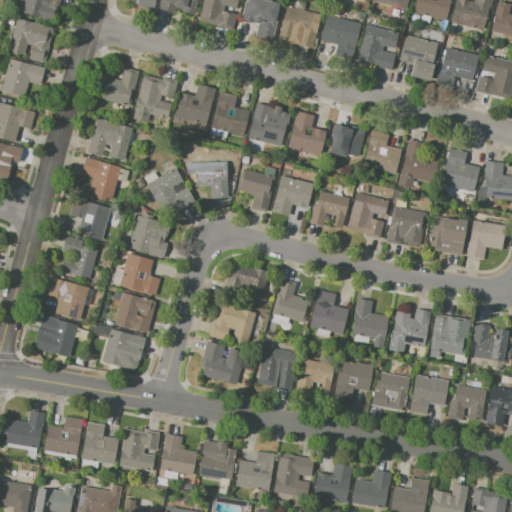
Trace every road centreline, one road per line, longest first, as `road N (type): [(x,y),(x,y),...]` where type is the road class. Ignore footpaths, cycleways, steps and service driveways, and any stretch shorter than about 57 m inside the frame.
road 1 (tertiary): [(511,461),(0,374)]
road 2 (residential): [(511,291),(211,236),(162,401)]
road 3 (residential): [(511,134),(90,27)]
road 4 (residential): [(96,0),(0,347)]
